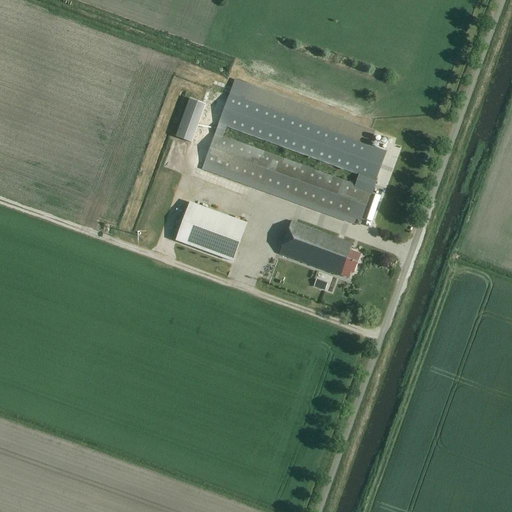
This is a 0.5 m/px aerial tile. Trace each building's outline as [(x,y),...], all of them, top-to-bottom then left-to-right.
[(372,193),(376,181),(375,180),(385,152),(229,96),(219,124),(359,175),(355,186),(214,135),(204,164),(361,221),(371,193),(372,193)] [(190,99),(177,137),(192,142),(206,105),(190,99)] [(233,262),(246,224),(190,203),(176,241),(233,262)] [(354,273),(361,255),(350,251),(352,244),(292,222),(280,255),(340,277),(341,275),(349,278),(351,272),(354,273)] [(261,263),(275,273),(282,263),(268,253),(261,263)]
